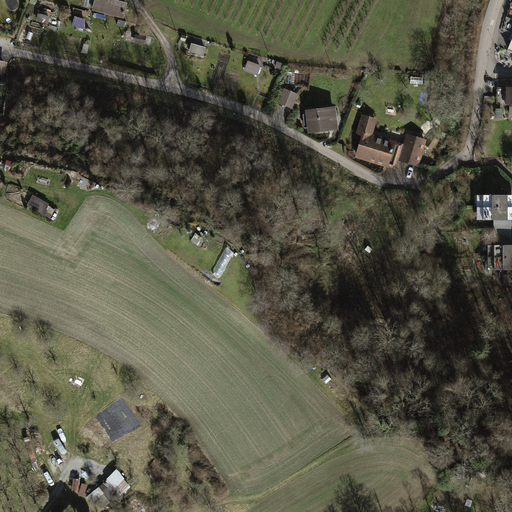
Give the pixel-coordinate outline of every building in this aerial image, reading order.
[(129,6),(108,0),(98,0),(95,11),(124,20),(129,6)] [(193,41),(191,52),(205,55),(207,44),(193,41)] [(246,70),(259,74),(262,65),(249,61),(246,70)] [(297,94),(281,88),(275,104),(289,109),(297,94)] [(333,106),(303,110),(306,133),(335,129),(333,106)] [(380,122),(363,116),(356,136),(363,138),(357,157),(383,165),(391,168),(399,144),(375,136),(380,122)] [(420,166),(428,142),(409,136),(401,160),(420,166)] [(28,206),(45,214),(50,203),(33,194),(28,206)] [(511,194),(477,195),(477,220),(492,220),(492,244),(488,244),(487,267),(511,266),(511,243),(510,244),(510,218),(511,218),(511,194)] [(228,250),(209,270),(216,277),(235,256),(228,250)] [(130,486),(116,468),(85,497),(99,511),(130,486)] [(85,493),(87,481),(75,478),(72,491),(85,493)]
